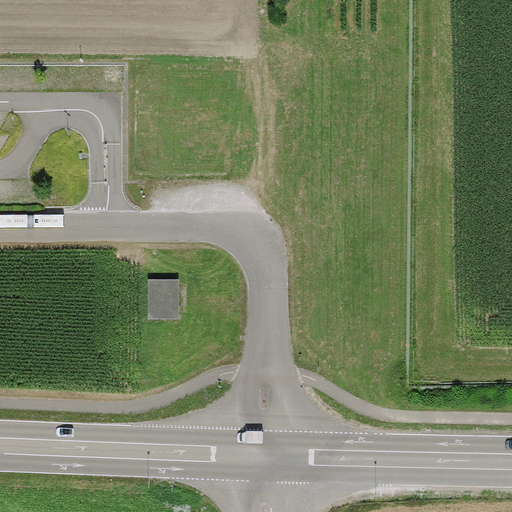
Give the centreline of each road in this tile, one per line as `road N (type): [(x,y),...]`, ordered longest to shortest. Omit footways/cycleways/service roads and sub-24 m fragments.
road 1 (primary): [(0,447),(258,454)]
road 2 (primary): [(258,454),(511,460)]
